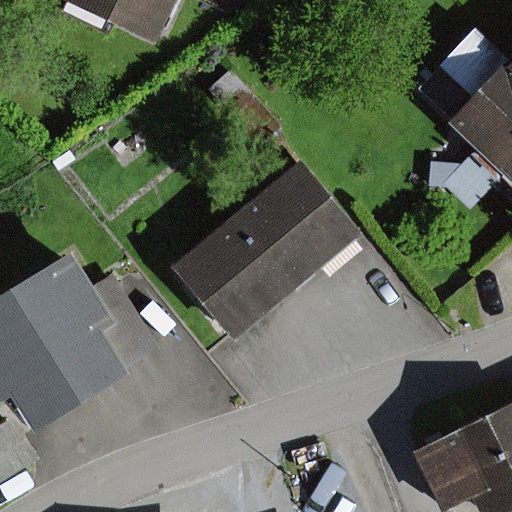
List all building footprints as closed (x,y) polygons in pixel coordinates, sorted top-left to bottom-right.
[(63,0),(62,2),(156,44),(175,0),(63,0)] [(474,96),(448,124),(511,185),(511,62),(476,28),(441,64),(474,96)] [(232,73),(211,90),(250,136),(270,119),(232,73)] [(301,162),(179,264),(238,334),(360,232),(301,162)] [(71,255),(0,298),(0,401),(11,395),(35,434),(130,376),(125,368),(103,331),(114,324),(91,287),(71,255)] [(103,331),(125,368),(157,348),(111,275),(91,287),(114,324),(103,331)] [(511,511),(511,405),(414,452),(443,511),(472,498),(479,511),(511,511)] [(15,421),(0,430),(0,484),(39,460),(15,421)]
